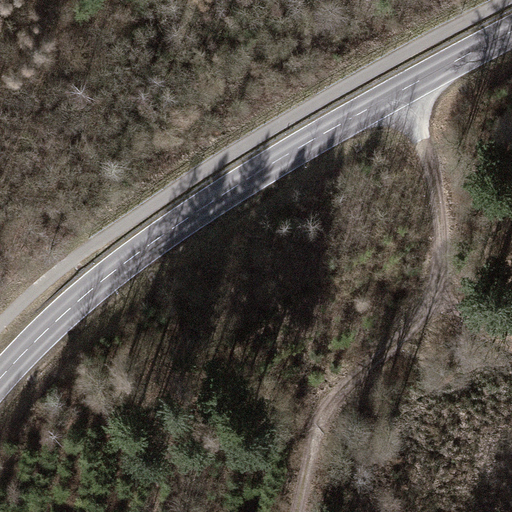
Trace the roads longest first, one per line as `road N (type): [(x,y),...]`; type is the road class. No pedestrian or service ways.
road 1 (secondary): [(511,38),(199,215),(0,371)]
road 2 (track): [(410,91),(442,198),(443,295),(403,350),(357,375),(321,416),(295,511)]
